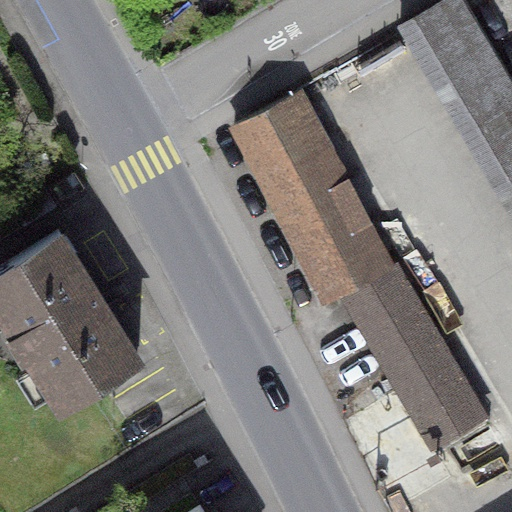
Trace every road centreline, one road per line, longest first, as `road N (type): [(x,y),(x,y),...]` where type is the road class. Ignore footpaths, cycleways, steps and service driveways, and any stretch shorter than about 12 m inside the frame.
road 1 (residential): [(328,511),(118,121)]
road 2 (residential): [(118,121),(332,0)]
road 3 (residential): [(118,121),(51,0)]
